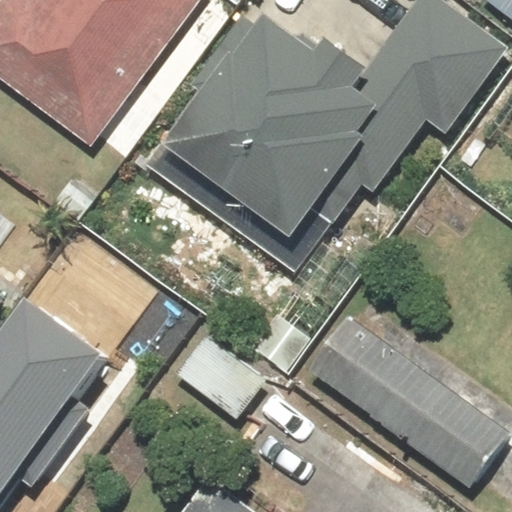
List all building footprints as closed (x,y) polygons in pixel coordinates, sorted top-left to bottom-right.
[(6,0),(0,8),(0,81),(90,151),(205,0),(6,0)] [(433,0),(424,0),(367,80),(309,39),(300,51),(256,20),(149,170),(296,275),(356,191),(372,203),(424,129),(446,144),(509,54),(433,0)] [(511,0),(481,0),(479,3),(511,30),(511,0)] [(0,511),(35,466),(48,476),(100,406),(84,394),(120,346),(42,289),(0,346),(0,511)] [(511,437),(347,318),(306,375),(472,495),(511,439),(511,437)] [(248,511),(217,488),(199,511),(248,511)]
